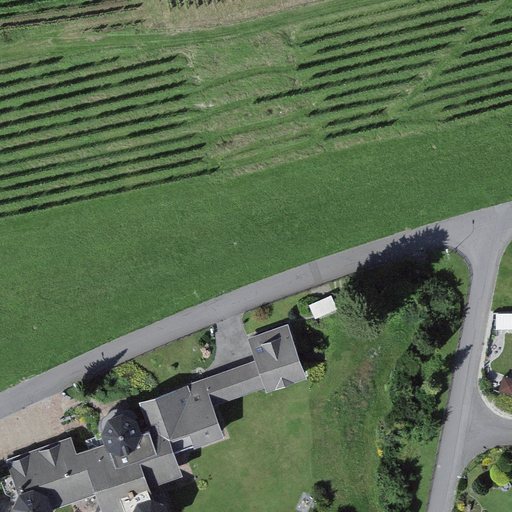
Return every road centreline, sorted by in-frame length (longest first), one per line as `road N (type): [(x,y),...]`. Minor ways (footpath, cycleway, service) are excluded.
road 1 (residential): [(0,407),(275,292),(489,229)]
road 2 (track): [(0,47),(193,34),(364,0)]
road 3 (residential): [(489,229),(456,441)]
